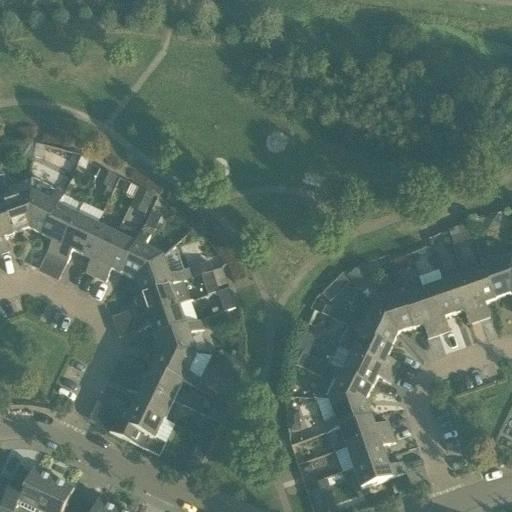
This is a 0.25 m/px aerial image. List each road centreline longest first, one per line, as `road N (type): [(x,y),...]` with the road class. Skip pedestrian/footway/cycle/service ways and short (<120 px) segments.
road 1 (residential): [(72,445),(111,355),(102,325),(28,287),(0,295)]
road 2 (residential): [(511,349),(439,364),(417,397),(448,506)]
road 3 (residential): [(72,445),(210,511)]
